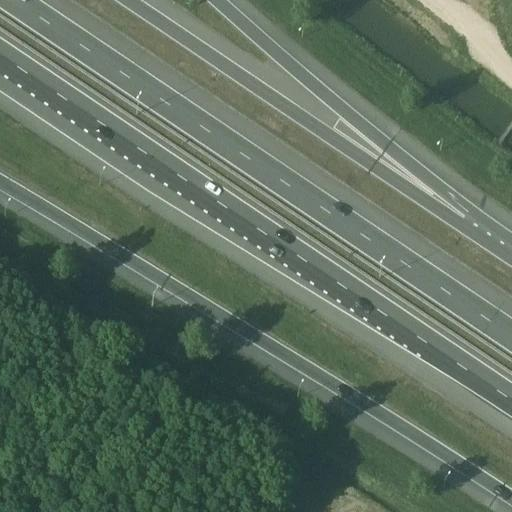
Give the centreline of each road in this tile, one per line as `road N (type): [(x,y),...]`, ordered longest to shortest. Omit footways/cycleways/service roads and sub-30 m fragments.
road 1 (motorway): [(0,56),(511,401)]
road 2 (motorway): [(511,338),(11,0)]
road 3 (motorway): [(0,182),(511,501)]
road 4 (motorway): [(464,227),(124,0)]
road 5 (motorway): [(464,227),(418,173),(217,0)]
